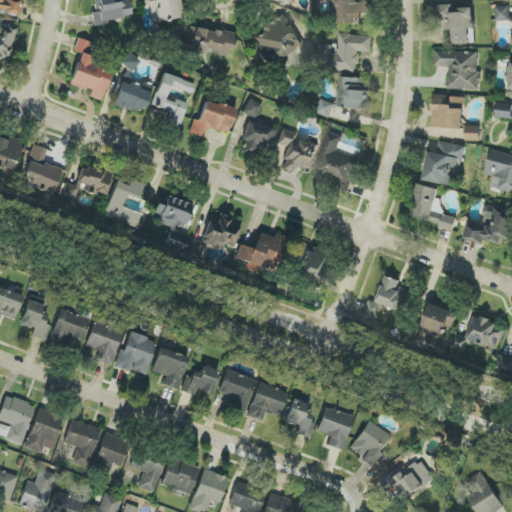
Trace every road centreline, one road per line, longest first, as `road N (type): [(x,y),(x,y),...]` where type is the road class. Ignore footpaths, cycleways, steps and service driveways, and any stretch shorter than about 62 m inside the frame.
road 1 (residential): [(511,285),(0,96)]
road 2 (secondary): [(0,251),(511,439)]
road 3 (secondary): [(511,398),(0,220)]
road 4 (residential): [(404,0),(396,138),(319,371)]
road 5 (residential): [(0,357),(331,481),(355,497)]
